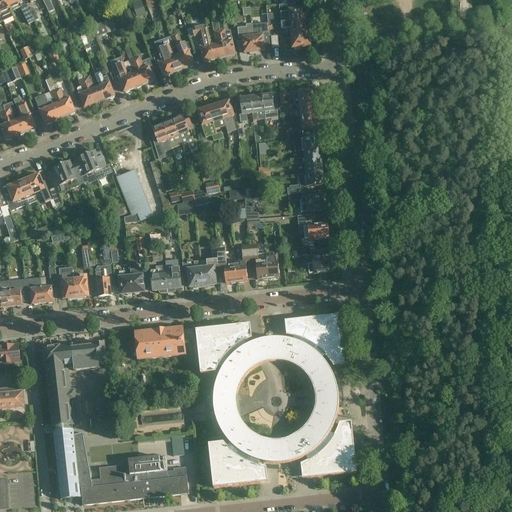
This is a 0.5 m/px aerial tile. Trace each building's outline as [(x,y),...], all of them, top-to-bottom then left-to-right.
[(5,0),(0,0),(0,15),(3,23),(14,18),(12,13),(5,0)] [(18,0),(5,0),(12,13),(17,11),(16,9),(20,7),(21,6),(18,0)] [(42,0),(49,14),(55,11),(49,0),(42,0)] [(141,2),(132,6),(137,18),(146,15),(141,2)] [(29,25),(34,23),(29,11),(26,4),(21,6),(20,7),(29,25)] [(281,25),(307,22),(308,22),(309,22),(308,13),(306,13),(306,10),(296,11),(296,5),(286,6),(279,7),(280,20),(286,19),(286,23),(281,24),(281,25)] [(130,8),(123,12),(128,24),(135,21),(130,8)] [(33,9),(29,11),(34,23),(39,21),(33,9)] [(118,30),(113,18),(107,21),(112,32),(118,30)] [(309,28),(308,28),(307,22),(281,25),(282,31),(288,30),(288,36),(308,34),(310,34),(309,28)] [(93,27),(92,28),(97,39),(97,38),(108,34),(103,23),(93,27)] [(222,59),(226,59),(220,32),(218,23),(212,24),(217,45),(211,46),(214,61),(217,61),(218,62),(221,61),(222,59)] [(249,56),(255,55),(253,31),(252,25),(246,26),(246,28),(238,29),(239,40),(243,39),(243,42),(237,43),(239,52),(244,51),(245,55),(249,54),(249,56)] [(211,63),(210,62),(214,61),(211,46),(207,27),(192,30),(194,38),(198,38),(204,63),(205,63),(206,64),(211,63)] [(97,39),(92,28),(85,31),(90,42),(97,39)] [(220,32),(226,59),(230,58),(231,59),(235,58),(235,57),(236,56),(230,31),(226,32),(225,30),(220,32)] [(260,55),(260,53),(266,52),(264,36),(259,37),(258,31),(253,31),(255,55),(260,55)] [(79,34),(72,37),(77,48),(84,45),(82,41),(83,40),(81,35),(80,36),(79,34)] [(310,39),(309,39),(308,34),(288,36),(289,42),(292,42),(293,48),(302,47),(302,49),(311,48),(310,39)] [(57,36),(51,39),(54,46),(60,43),(57,36)] [(195,67),(190,53),(192,52),(189,44),(182,46),(178,36),(172,38),(179,56),(180,56),(185,70),(189,69),(190,70),(194,68),(194,67),(195,67)] [(183,71),(185,70),(180,56),(179,56),(174,58),(171,50),(174,49),(171,39),(161,43),(164,49),(174,75),(177,73),(179,74),(182,72),(183,71)] [(66,43),(55,47),(60,60),(71,55),(66,43)] [(164,49),(161,43),(156,45),(160,54),(154,57),(157,65),(159,64),(164,78),(165,78),(166,79),(170,77),(170,76),(174,75),(164,49)] [(52,63),(60,60),(55,48),(47,52),(52,63)] [(32,57),(28,49),(20,52),(24,61),(32,57)] [(134,90),(137,89),(137,90),(141,89),(141,87),(145,86),(135,60),(130,49),(125,51),(130,62),(124,65),(134,90)] [(14,58),(7,61),(9,67),(16,63),(14,58)] [(145,86),(149,84),(150,85),(154,83),(154,82),(155,82),(149,68),(152,67),(149,60),(143,63),(140,58),(135,60),(145,86)] [(26,65),(17,68),(20,74),(28,71),(26,65)] [(130,93),(130,92),(134,90),(124,65),(114,69),(124,94),(125,94),(126,94),(130,93)] [(20,74),(17,68),(3,74),(3,75),(6,84),(7,85),(22,79),(20,74)] [(106,101),(110,100),(111,101),(114,99),(115,98),(107,78),(103,80),(99,69),(94,71),(100,87),(106,101)] [(95,106),(85,80),(84,81),(81,72),(75,74),(81,87),(78,89),(77,90),(85,110),(86,109),(87,110),(90,109),(91,108),(95,106)] [(103,102),(106,101),(100,87),(94,90),(90,78),(85,80),(95,106),(98,105),(99,105),(103,104),(103,102)] [(66,117),(56,92),(51,80),(46,82),(51,94),(45,96),(47,101),(55,122),(57,121),(59,121),(62,120),(62,119),(66,117)] [(66,117),(70,116),(71,117),(75,115),(75,114),(76,114),(67,92),(62,93),(61,90),(56,92),(66,117)] [(295,107),(300,107),(317,105),(317,104),(318,102),(317,99),(316,98),(315,92),(296,93),(294,97),(295,107)] [(287,94),(281,95),(282,108),(289,108),(287,94)] [(47,101),(45,96),(35,100),(45,126),(46,126),(47,126),(51,125),(51,123),(55,122),(47,101)] [(264,96),(263,97),(262,97),(264,113),(265,120),(278,119),(277,112),(274,112),(272,96),(268,97),(267,96),(264,96)] [(264,113),(262,97),(260,97),(259,97),(256,97),(256,98),(250,99),(252,115),(253,122),(260,121),(260,114),(264,113)] [(35,130),(36,130),(26,104),(22,106),(19,98),(13,101),(20,119),(21,119),(27,133),(30,132),(31,133),(35,131),(35,130)] [(252,115),(250,99),(249,98),(246,98),(245,99),(241,100),(242,116),(240,116),(240,123),(248,123),(247,116),(252,115)] [(224,104),(219,106),(223,121),(225,127),(228,138),(233,137),(230,126),(231,125),(229,119),(234,118),(230,103),(228,103),(228,102),(223,103),(224,104)] [(24,134),(27,133),(21,119),(20,119),(15,122),(13,116),(16,115),(12,104),(3,108),(5,112),(15,138),(19,136),(20,137),(24,136),(24,134)] [(213,107),(209,109),(215,130),(220,129),(218,123),(223,121),(219,106),(218,106),(217,105),(213,106),(213,107)] [(317,110),(317,105),(300,107),(301,118),(318,116),(319,114),(318,111),(317,110)] [(199,110),(199,112),(198,112),(203,127),(206,139),(212,137),(214,143),(219,142),(217,136),(215,130),(209,109),(204,110),(203,109),(199,110)] [(5,112),(0,113),(0,115),(4,126),(0,128),(6,142),(7,141),(8,142),(11,141),(12,139),(15,138),(5,112)] [(318,122),(318,116),(301,118),(303,137),(319,136),(318,129),(319,129),(319,128),(320,127),(320,123),(318,122)] [(189,119),(184,121),(183,118),(178,120),(178,119),(173,120),(174,121),(174,122),(180,137),(184,147),(188,145),(192,153),(195,162),(199,161),(197,151),(192,139),(193,139),(190,132),(192,131),(189,119)] [(163,124),(163,125),(163,126),(173,151),(184,147),(180,137),(174,122),(163,126),(163,124)] [(163,126),(163,125),(159,126),(159,128),(153,130),(154,132),(151,133),(159,161),(165,160),(166,154),(173,151),(163,126)] [(295,153),(304,152),(321,151),(323,151),(322,144),(320,145),(320,138),(292,141),(293,145),(294,145),(295,153)] [(266,155),(265,145),(258,146),(259,155),(266,155)] [(291,161),(292,165),(298,165),(305,164),(322,163),(322,157),(323,156),(323,151),(321,151),(304,152),(305,160),(291,161)] [(96,152),(88,156),(88,155),(87,156),(94,174),(95,176),(97,182),(107,178),(106,176),(112,174),(109,166),(107,167),(105,162),(104,158),(103,158),(101,153),(97,155),(96,152)] [(87,186),(93,183),(91,178),(95,176),(94,174),(87,156),(86,156),(87,156),(79,159),(80,162),(76,163),(81,177),(84,185),(86,184),(87,186)] [(71,190),(84,185),(81,177),(76,163),(72,165),(71,163),(63,166),(62,166),(68,184),(71,190)] [(164,209),(170,208),(170,205),(157,163),(150,165),(164,209)] [(323,168),(322,163),(305,164),(306,176),(325,174),(324,168),(323,168)] [(118,177),(116,177),(131,217),(137,214),(140,224),(154,218),(133,165),(116,172),(118,177)] [(58,195),(71,190),(68,184),(62,166),(61,166),(53,170),(54,172),(50,174),(52,179),(51,179),(53,183),(53,182),(56,189),(57,191),(51,193),(55,205),(61,203),(58,195)] [(290,196),(295,196),(302,195),(304,195),(309,194),(308,188),(325,187),(324,180),(326,180),(325,174),(306,176),(299,176),(300,186),(290,187),(290,196)] [(40,175),(35,177),(34,176),(30,178),(29,179),(35,196),(38,203),(44,200),(45,204),(52,202),(45,184),(43,185),(40,175)] [(38,203),(35,196),(29,179),(24,181),(23,181),(19,182),(19,183),(18,183),(25,200),(27,206),(28,207),(38,203)] [(232,180),(233,190),(241,190),(240,179),(232,180)] [(218,182),(205,184),(207,195),(220,193),(218,182)] [(18,183),(17,184),(16,183),(12,185),(12,186),(7,188),(11,198),(7,199),(11,213),(27,206),(25,200),(18,183)] [(180,192),(170,195),(172,204),(182,202),(180,192)] [(206,198),(204,192),(193,194),(195,201),(206,198)] [(229,194),(231,203),(243,201),(242,192),(229,194)] [(193,202),(194,204),(194,207),(212,204),(211,198),(208,198),(195,201),(193,194),(186,195),(188,203),(193,202)] [(304,195),(302,195),(295,196),(290,196),(288,196),(289,203),(300,201),(301,213),(327,211),(326,210),(328,210),(328,203),(326,203),(325,197),(305,199),(304,195)] [(245,200),(247,221),(260,220),(259,214),(254,214),(253,199),(245,200)] [(195,215),(194,207),(194,204),(179,206),(180,216),(195,215)] [(177,214),(176,206),(170,208),(164,209),(166,217),(177,214)] [(124,216),(122,209),(110,212),(112,219),(124,216)] [(110,219),(108,211),(95,215),(97,223),(110,219)] [(131,217),(125,219),(124,219),(125,225),(136,224),(137,225),(140,224),(137,214),(131,217)] [(10,237),(16,235),(10,216),(4,218),(10,237)] [(329,239),(329,232),(330,232),(330,226),(328,226),(328,225),(316,226),(316,225),(312,225),(311,216),(297,218),(298,229),(308,228),(308,234),(304,234),(304,241),(302,241),(303,248),(313,248),(314,248),(313,241),(329,239)] [(94,224),(91,218),(84,220),(86,227),(94,224)] [(260,225),(260,220),(247,221),(248,228),(254,228),(254,225),(260,225)] [(37,231),(39,237),(40,239),(50,235),(47,227),(37,231)] [(144,251),(143,240),(135,240),(136,251),(144,251)] [(237,283),(238,283),(239,284),(242,284),(243,282),(248,282),(246,264),(251,263),(250,254),(249,245),(241,246),(242,256),(240,256),(239,258),(239,261),(234,262),(235,266),(237,283)] [(267,281),(267,280),(269,280),(266,254),(258,255),(257,245),(249,245),(250,254),(251,263),(255,263),(257,281),(262,280),(263,281),(267,281)] [(104,260),(112,259),(111,253),(110,246),(103,246),(104,260)] [(314,255),(313,248),(303,248),(300,249),(300,257),(311,256),(313,256),(314,255)] [(236,283),(237,283),(235,266),(230,266),(230,265),(227,265),(225,249),(217,250),(218,266),(224,265),(226,284),(230,284),(231,285),(235,284),(236,283)] [(82,251),(84,271),(91,270),(89,250),(82,251)] [(202,287),(203,288),(210,287),(210,286),(216,286),(214,269),(219,268),(218,266),(217,250),(211,250),(213,261),(206,261),(200,262),(202,287)] [(266,254),(269,280),(270,281),(274,280),(275,279),(279,279),(276,253),(266,254)] [(324,254),(314,255),(313,256),(313,258),(312,258),(313,264),(308,265),(309,275),(314,274),(314,275),(332,273),(332,271),(333,271),(333,270),(334,269),(334,265),(333,264),(332,264),(331,256),(325,257),(324,254)] [(182,264),(183,274),(188,273),(190,288),(195,288),(196,289),(203,288),(202,287),(200,262),(194,263),(193,261),(188,261),(187,263),(182,264)] [(99,298),(104,298),(105,299),(109,299),(110,297),(111,297),(109,281),(112,281),(111,266),(97,268),(97,270),(96,271),(97,281),(96,281),(96,286),(98,286),(99,298)] [(173,267),(165,268),(167,291),(181,289),(179,268),(173,269),(173,267)] [(153,292),(167,291),(165,268),(157,269),(157,271),(151,272),(153,292)] [(76,301),(76,299),(74,281),(72,269),(59,270),(60,276),(57,277),(58,287),(61,287),(62,296),(63,296),(63,301),(68,300),(68,302),(76,301)] [(130,271),(131,277),(133,295),(134,295),(135,296),(138,295),(139,294),(145,293),(142,269),(130,271)] [(132,295),(133,295),(131,277),(125,278),(124,272),(119,273),(119,279),(121,296),(126,296),(127,297),(131,296),(132,295)] [(74,281),(76,299),(76,301),(84,300),(84,299),(89,298),(88,293),(87,276),(80,277),(80,280),(74,281)] [(24,281),(27,303),(32,303),(32,306),(33,306),(34,306),(37,306),(38,305),(43,305),(40,279),(24,281)] [(40,279),(43,305),(47,304),(48,305),(51,305),(52,304),(53,304),(51,288),(46,289),(45,279),(40,279)] [(22,304),(27,303),(24,281),(9,282),(12,308),(16,308),(17,309),(20,308),(21,307),(22,307),(22,304)] [(0,308),(1,308),(1,309),(2,309),(3,310),(6,310),(7,309),(12,308),(9,282),(0,283),(0,308)] [(306,458),(308,462),(303,464),(301,465),(303,479),(357,473),(352,423),(340,424),(338,429),(337,432),(334,437),(331,435),(334,428),(335,426),(337,420),(338,415),(339,409),(339,404),(339,399),(340,398),(341,398),(341,397),(342,395),(341,394),(341,393),(340,393),(339,393),(338,390),(337,384),(335,379),(332,373),(330,369),(327,366),(325,363),(322,360),(325,357),(328,359),(330,363),(334,367),(345,366),(340,316),(285,322),(287,336),(291,337),(295,338),(294,342),(288,341),(282,340),(275,339),(269,341),(264,341),(259,343),(254,344),(247,347),(245,344),(247,342),(252,340),(251,326),(196,332),(201,375),(216,374),(219,368),(224,371),(223,372),(220,378),(217,384),(215,391),(214,396),(214,402),(214,408),(215,411),(216,417),(217,423),(220,428),(222,433),(226,438),(227,441),(231,446),(228,449),(224,444),(209,446),(214,489),(268,483),(267,469),(262,468),(259,467),(260,463),(265,464),(268,465),(273,465),(279,465),(284,465),(289,464),(295,463),(300,461),(306,458)] [(193,339),(192,331),(183,332),(183,329),(136,334),(139,362),(186,357),(184,340),(193,339)] [(46,366),(48,378),(61,500),(81,498),(82,507),(188,496),(185,469),(173,471),(173,473),(165,474),(164,458),(134,462),(135,477),(129,478),(128,467),(99,470),(100,480),(80,482),(77,460),(81,459),(80,448),(76,448),(75,437),(80,436),(79,425),(74,426),(72,412),(76,412),(74,391),(70,391),(68,370),(75,369),(75,372),(107,368),(104,344),(95,345),(95,346),(73,348),(73,345),(43,349),(45,366),(46,366)] [(19,346),(0,347),(0,364),(20,362),(19,346)] [(0,411),(24,409),(23,393),(21,393),(21,386),(11,387),(11,390),(0,390),(0,411)] [(189,388),(158,392),(159,397),(189,393),(189,388)] [(173,457),(185,456),(183,437),(171,438),(173,457)] [(0,511),(9,511),(7,480),(0,479),(0,511)]
